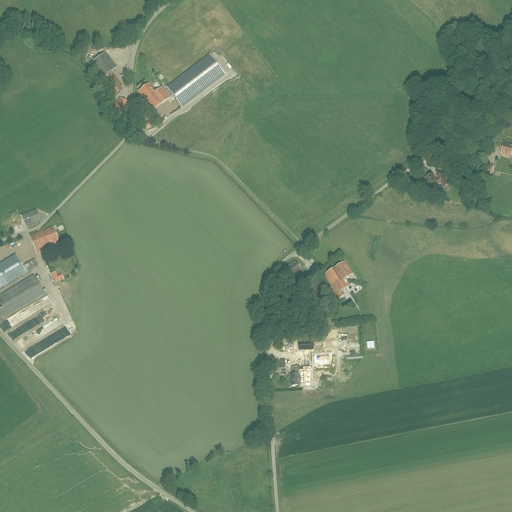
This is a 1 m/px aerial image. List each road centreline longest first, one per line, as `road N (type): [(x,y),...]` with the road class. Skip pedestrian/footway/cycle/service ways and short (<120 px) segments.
road 1 (unclassified): [(276,511),(267,283),(289,257),(416,163)]
road 2 (unclassified): [(0,240),(39,228),(128,137),(138,42),(180,0)]
road 3 (unclassified): [(0,333),(126,467),(191,511)]
